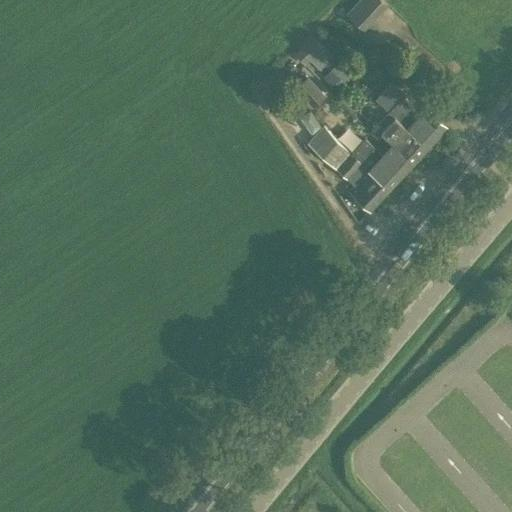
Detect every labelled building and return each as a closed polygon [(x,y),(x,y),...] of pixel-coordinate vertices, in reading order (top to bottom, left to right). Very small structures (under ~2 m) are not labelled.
[(384,0),(358,0),(346,13),(365,30),(389,5),(384,0)] [(315,54),(324,64),(333,55),(314,34),(300,47),(302,48),(296,54),(304,64),(315,54)] [(325,95),(307,75),(295,87),(313,106),(325,95)] [(375,99),(389,111),(398,121),(407,129),(426,147),(446,126),(426,107),(421,113),(403,96),(405,94),(392,81),(375,99)] [(392,142),(387,148),(407,167),(426,147),(407,129),(398,121),(389,111),(375,126),(392,142)] [(370,170),(351,153),(323,126),(309,141),(355,184),(349,190),(370,208),(389,187),(370,170)] [(365,138),(351,153),(370,170),(389,187),(407,167),(387,148),(381,154),(365,138)]
